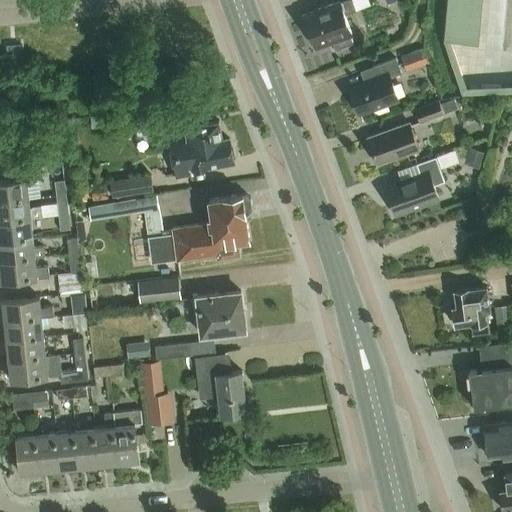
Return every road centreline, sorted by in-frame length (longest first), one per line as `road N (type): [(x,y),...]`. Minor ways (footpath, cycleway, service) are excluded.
road 1 (residential): [(63,511),(383,477)]
road 2 (secondary): [(403,472),(351,295),(308,190)]
road 3 (secondary): [(308,190),(383,477)]
road 4 (secondary): [(308,190),(238,0)]
road 5 (unclassified): [(0,19),(179,0)]
